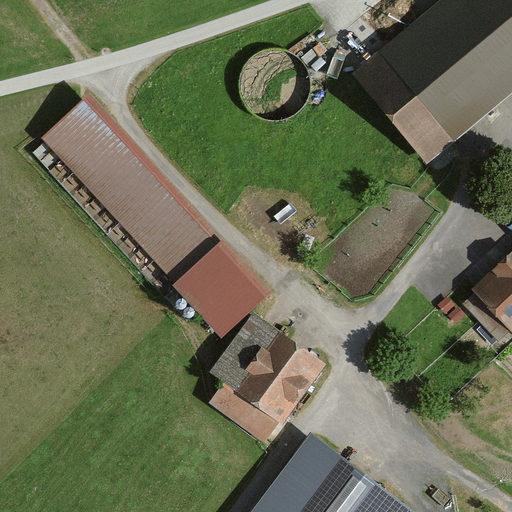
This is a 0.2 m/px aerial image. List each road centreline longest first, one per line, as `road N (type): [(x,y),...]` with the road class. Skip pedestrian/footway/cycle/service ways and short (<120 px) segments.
road 1 (track): [(511,134),(232,511)]
road 2 (unknown): [(362,333),(195,203),(95,64)]
road 3 (residential): [(291,0),(0,88)]
